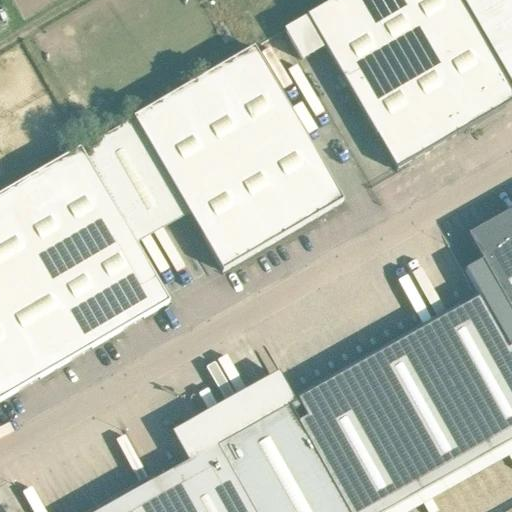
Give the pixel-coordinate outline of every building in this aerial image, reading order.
[(511,0),(338,0),(307,18),(325,49),(340,76),(363,114),(396,172),(457,137),(511,104),(511,0)] [(133,119),(222,273),(343,203),(254,49),(133,119)] [(0,402),(169,304),(80,150),(0,196),(0,402)] [(481,260),(464,270),(480,298),(508,347),(511,345),(511,211),(468,236),(481,260)] [(445,271),(445,248),(417,248),(417,271),(445,271)] [(480,298),(296,401),(306,419),(298,424),(347,511),(389,511),(511,442),(511,345),(508,347),(480,298)] [(188,464),(101,511),(347,511),(298,424),(289,407),(295,404),(282,380),(175,440),(188,464)] [(50,464),(78,511),(83,511),(93,506),(63,456),(50,464)]
